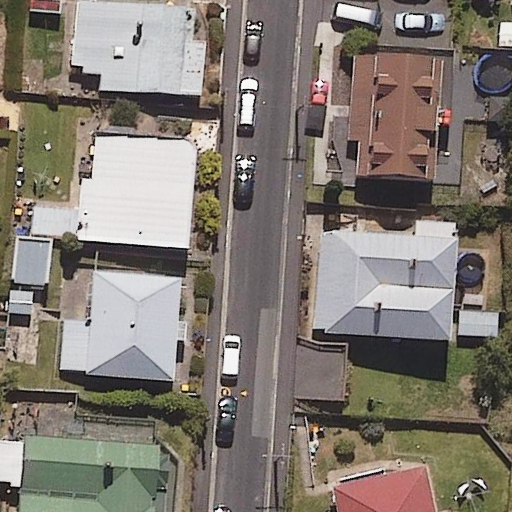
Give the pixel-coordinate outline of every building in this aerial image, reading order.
[(62,0),(31,0),(31,14),(61,15),(62,0)] [(191,13),(77,3),(71,71),(100,73),(98,91),(200,100),(205,46),(189,44),(191,13)] [(431,141),(441,141),(442,112),(432,112),(434,61),(352,59),(350,144),(358,144),(357,182),(430,184),(431,141)] [(196,146),(83,137),(78,210),(33,207),(31,239),(188,250),(196,146)] [(357,215),(322,213),(313,336),(450,345),(458,227),(413,224),(412,240),(355,237),(357,215)] [(49,288),(50,243),(15,242),(14,287),(49,288)] [(174,382),(182,279),(92,272),(88,321),(65,319),(61,374),(174,382)] [(500,312),(458,309),(456,337),(498,339),(500,312)] [(164,511),(169,450),(158,449),(0,437),(0,484),(22,486),(20,511),(164,511)] [(435,511),(428,475),(336,492),(339,511),(435,511)]
